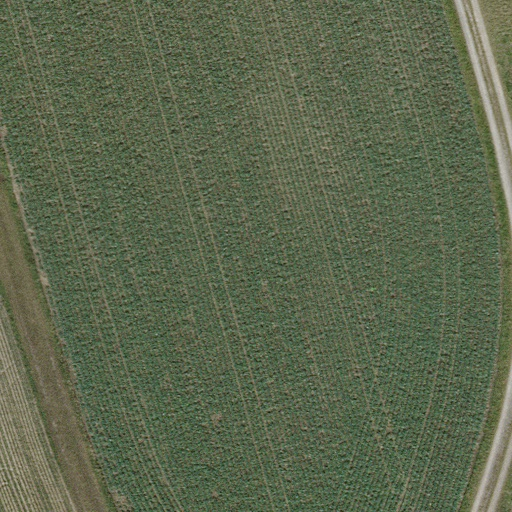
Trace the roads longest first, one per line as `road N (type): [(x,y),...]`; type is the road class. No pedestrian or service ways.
road 1 (track): [(0,218),(98,511)]
road 2 (track): [(511,174),(466,0)]
